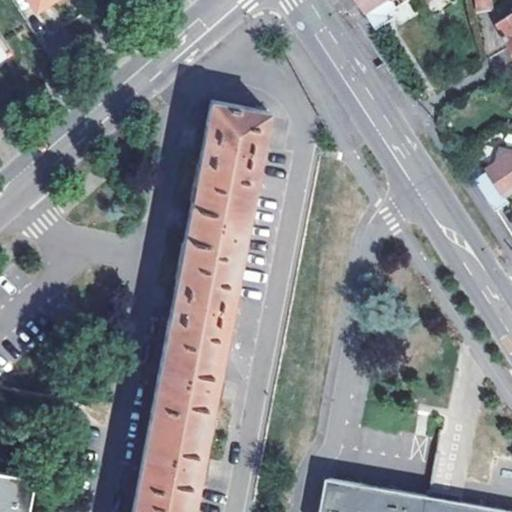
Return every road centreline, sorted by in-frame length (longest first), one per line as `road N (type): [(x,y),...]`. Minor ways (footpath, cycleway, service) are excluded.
road 1 (residential): [(234,511),(303,148),(297,109),(270,81),(252,75),(209,78),(191,90),(177,107),(150,260)]
road 2 (tertiary): [(499,308),(303,0)]
road 3 (tertiary): [(13,191),(232,0)]
road 4 (residential): [(150,260),(102,511)]
road 5 (residential): [(13,191),(63,247),(150,260)]
